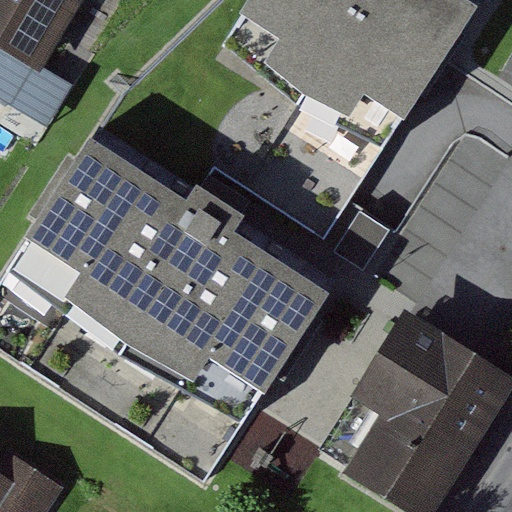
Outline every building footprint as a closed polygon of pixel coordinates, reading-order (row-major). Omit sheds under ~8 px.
[(0,0),(0,35),(15,44),(0,70),(0,76),(32,93),(49,62),(67,72),(107,0),(0,0)] [(415,133),(502,1),(500,0),(255,0),(243,20),(415,133)] [(249,424),(342,279),(101,125),(8,269),(249,424)] [(324,245),(373,268),(396,219),(348,196),(324,245)] [(335,398),(352,409),(316,464),(391,511),(424,511),(507,383),(392,309),(335,398)] [(4,447),(0,453),(0,483),(9,489),(0,502),(0,511),(43,511),(62,485),(4,447)] [(0,502),(9,489),(0,483),(0,502)]
